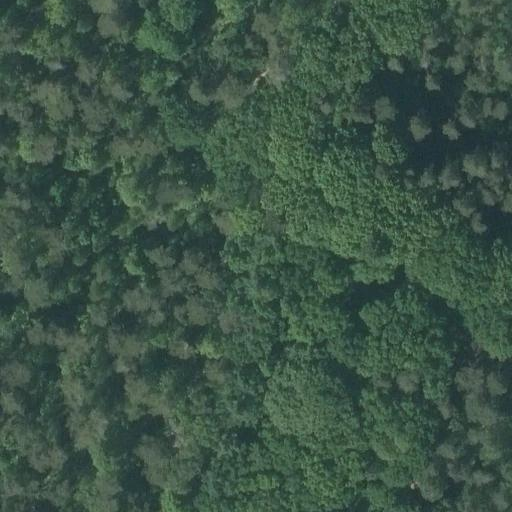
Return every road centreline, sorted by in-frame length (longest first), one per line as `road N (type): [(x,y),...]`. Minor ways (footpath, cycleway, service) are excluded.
road 1 (track): [(511,291),(462,285),(362,239),(304,183)]
road 2 (track): [(272,153),(159,0)]
